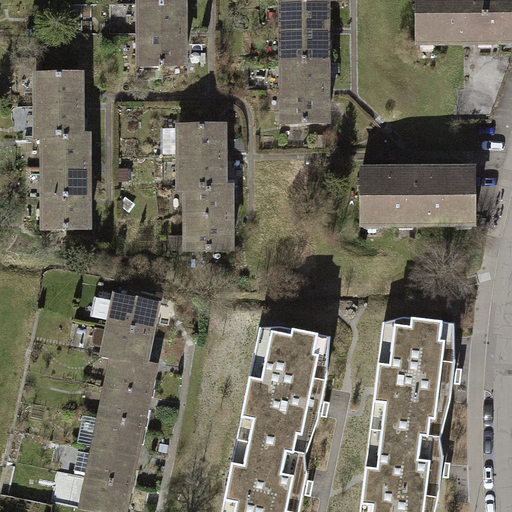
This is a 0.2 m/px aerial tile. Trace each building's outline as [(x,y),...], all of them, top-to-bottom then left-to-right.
[(282,0),(282,32),(325,32),(325,0),(324,0),(289,0),(282,0)] [(511,0),(415,0),(416,42),(463,42),(511,41),(511,0)] [(139,5),(139,35),(183,35),(182,5),(139,5)] [(325,62),(325,32),(282,32),(282,62),(325,62)] [(183,65),(183,35),(139,35),(140,65),(183,65)] [(463,42),(463,89),(494,88),(499,88),(499,74),(507,74),(506,59),(511,59),(511,41),(463,42)] [(282,62),(282,92),(325,92),(325,62),(282,62)] [(36,73),(36,104),(80,104),(80,74),(36,73)] [(457,89),(457,106),(488,106),(494,106),(494,88),(463,89),(457,89)] [(325,121),(325,92),(282,92),(282,121),(325,121)] [(80,135),(80,104),(36,104),(35,135),(44,135),(80,135)] [(488,123),(488,106),(457,106),(453,106),(453,123),(488,123)] [(178,127),(178,159),(222,158),(222,127),(178,127)] [(44,135),(44,167),(86,167),(87,135),(80,135),(44,135)] [(222,188),(222,158),(178,159),(178,189),(185,188),(222,188)] [(86,196),(86,167),(44,167),(43,196),(86,196)] [(472,171),(360,173),(361,227),(473,225),(472,171)] [(185,188),(186,219),(230,219),(230,188),(222,188),(185,188)] [(86,227),(86,196),(43,196),(43,227),(86,227)] [(230,250),(230,219),(186,219),(186,238),(186,247),(186,250),(230,250)] [(186,247),(186,238),(171,238),(171,247),(186,247)] [(110,320),(108,325),(152,334),(158,302),(115,294),(114,300),(94,296),(90,315),(110,320)] [(384,325),(370,431),(434,439),(441,440),(443,418),(437,417),(439,402),(450,403),(453,383),(456,363),(449,362),(443,361),(445,345),(453,346),(455,325),(404,318),(403,328),(384,325)] [(146,364),(152,334),(108,325),(107,331),(93,328),(90,344),(104,347),(102,355),(112,357),(146,364)] [(260,330),(239,433),(308,447),(310,436),(303,434),(306,419),(318,421),(326,380),(315,378),(319,359),(326,360),(330,338),(280,328),(279,334),(260,330)] [(112,357),(106,388),(147,396),(153,366),(146,364),(112,357)] [(106,388),(99,418),(141,426),(147,396),(106,388)] [(135,456),(141,426),(99,418),(93,447),(135,456)] [(432,456),(434,439),(370,431),(359,511),(425,511),(427,498),(438,500),(441,478),(444,457),(432,456)] [(305,458),(308,447),(239,433),(222,511),(299,511),(307,476),(295,473),(299,456),(305,458)] [(93,447),(87,478),(129,486),(135,456),(93,447)] [(100,511),(123,511),(129,486),(87,478),(81,508),(93,511),(100,511)]
